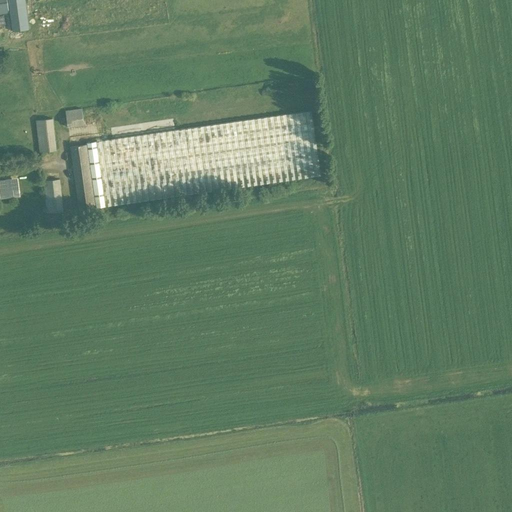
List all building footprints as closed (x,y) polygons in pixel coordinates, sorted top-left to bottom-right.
[(0,0),(0,13),(8,13),(6,0),(0,0)] [(8,0),(13,31),(29,29),(25,0),(8,0)] [(65,110),(67,127),(84,125),(82,108),(65,110)] [(311,110),(83,142),(83,145),(70,146),(80,217),(97,215),(96,208),(320,176),(311,110)] [(36,120),(39,152),(56,150),(53,118),(36,120)] [(60,178),(43,180),(46,212),(63,210),(60,178)]
